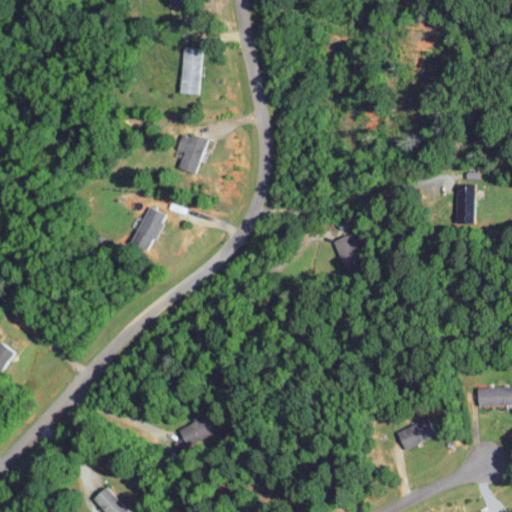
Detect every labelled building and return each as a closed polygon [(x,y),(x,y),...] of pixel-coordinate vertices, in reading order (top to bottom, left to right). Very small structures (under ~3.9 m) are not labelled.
[(196,92),(200,48),(182,46),(178,91),(196,92)] [(177,167),(194,172),(205,138),(181,131),(175,148),(183,150),(177,167)] [(475,183),(456,182),(454,221),(474,222),(475,183)] [(165,213),(148,205),(131,241),(148,250),(165,213)] [(344,262),(367,252),(357,230),(334,239),(344,262)] [(511,385),(476,386),(476,404),(511,403),(511,385)] [(178,426),(184,444),(216,433),(210,416),(178,426)] [(394,432),(402,448),(432,434),(424,417),(394,432)] [(91,497),(104,511),(128,511),(103,485),(91,497)]
